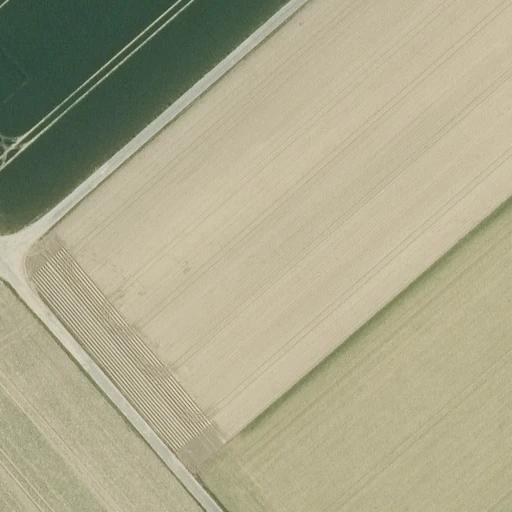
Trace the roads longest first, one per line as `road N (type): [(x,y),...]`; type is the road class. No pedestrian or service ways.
road 1 (track): [(299,0),(0,262)]
road 2 (track): [(212,511),(0,266)]
